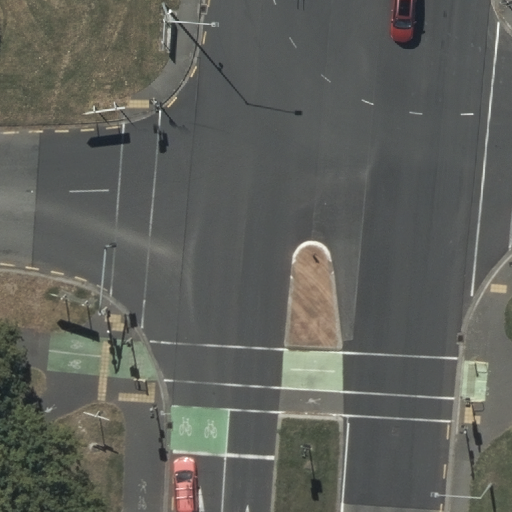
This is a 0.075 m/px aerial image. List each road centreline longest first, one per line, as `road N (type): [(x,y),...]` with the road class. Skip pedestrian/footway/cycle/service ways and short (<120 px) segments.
road 1 (secondary): [(418,154),(382,511)]
road 2 (secondary): [(221,511),(243,162)]
road 3 (motorway): [(243,162),(0,181)]
road 4 (trunk): [(418,154),(243,162)]
road 5 (primary): [(243,162),(259,0)]
road 6 (primary): [(436,0),(418,154)]
